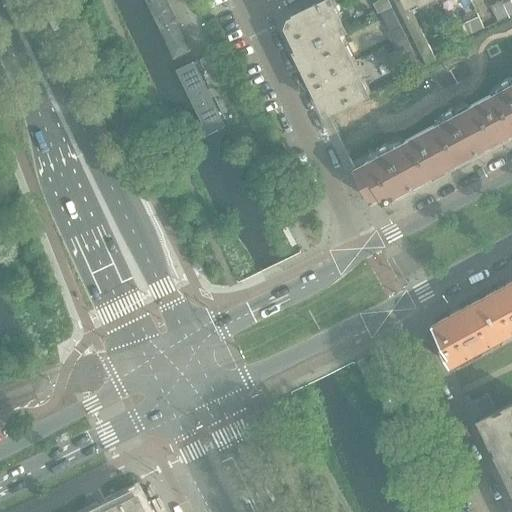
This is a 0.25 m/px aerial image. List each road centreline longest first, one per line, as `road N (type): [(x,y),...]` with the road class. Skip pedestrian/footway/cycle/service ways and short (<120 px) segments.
road 1 (secondary): [(186,341),(20,0)]
road 2 (secondary): [(0,56),(147,365)]
road 3 (residential): [(244,1),(371,247)]
road 4 (residential): [(499,511),(399,300)]
road 5 (tertiary): [(210,391),(399,300)]
road 6 (tertiary): [(371,247),(186,341)]
road 7 (tertiary): [(0,487),(168,409)]
road 8 (tertiary): [(147,365),(91,405),(0,449)]
road 9 (tertiary): [(511,172),(371,247)]
road 10 (secondary): [(269,511),(210,391)]
road 11 (tertiary): [(399,300),(511,240)]
